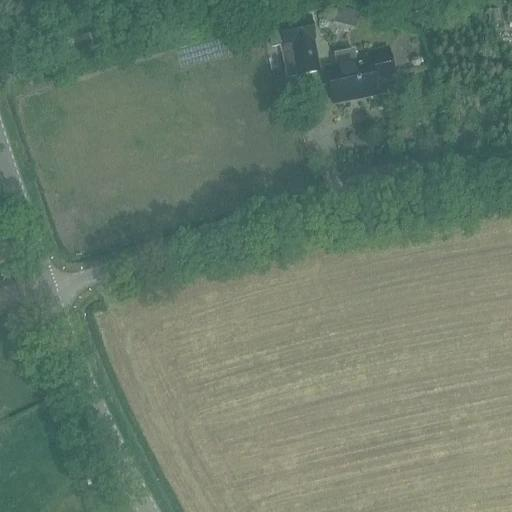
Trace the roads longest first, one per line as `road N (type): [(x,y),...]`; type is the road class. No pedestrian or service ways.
road 1 (unclassified): [(51,292),(261,229),(511,172)]
road 2 (tertiary): [(151,511),(51,292)]
road 3 (tertiary): [(51,292),(0,152)]
